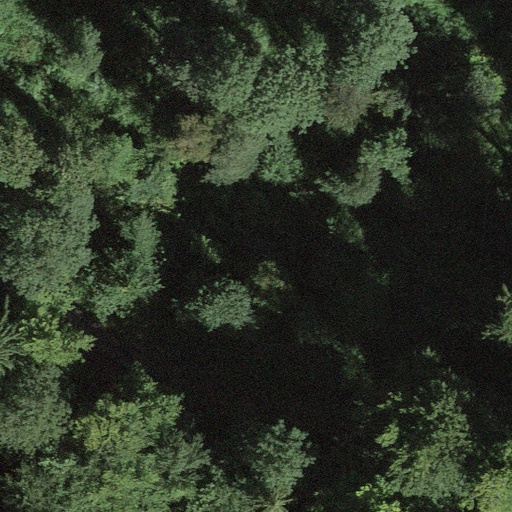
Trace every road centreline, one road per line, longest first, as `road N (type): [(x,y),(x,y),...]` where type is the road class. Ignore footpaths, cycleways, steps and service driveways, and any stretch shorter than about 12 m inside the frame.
road 1 (track): [(86,336),(267,399),(501,511)]
road 2 (unclassified): [(0,274),(86,336),(258,511)]
road 3 (track): [(511,384),(420,380),(267,399)]
